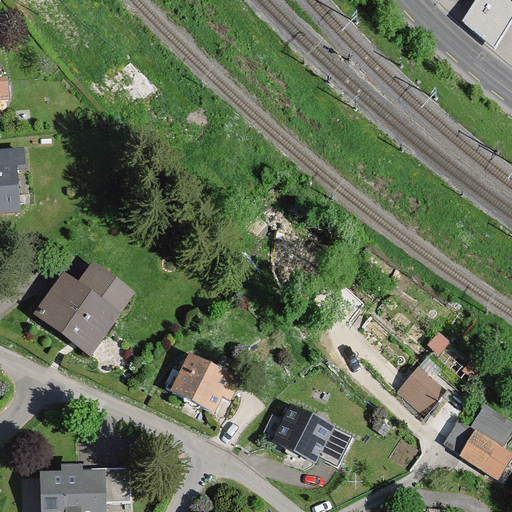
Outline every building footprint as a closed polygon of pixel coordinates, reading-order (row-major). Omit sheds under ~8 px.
[(511,0),(495,0),(511,9),(511,0)] [(151,86),(132,64),(111,83),(130,105),(151,86)] [(0,105),(10,105),(8,83),(0,83),(0,105)] [(23,153),(0,154),(0,217),(20,216),(17,174),(24,173),(23,153)] [(132,298),(96,273),(83,292),(62,277),(32,321),(73,349),(92,363),(123,320),(119,316),(132,298)] [(239,385),(193,361),(173,401),(219,425),(239,385)] [(453,395),(425,368),(398,395),(426,423),(453,395)] [(351,442),(293,413),(275,448),(333,477),(351,442)] [(511,457),(477,435),(463,457),(503,482),(511,468),(511,457)] [(61,480),(40,480),(40,511),(105,511),(106,504),(105,479),(81,480),(81,473),(81,469),(61,469),(61,480)] [(129,472),(81,473),(81,480),(105,479),(106,504),(130,504),(129,472)]
